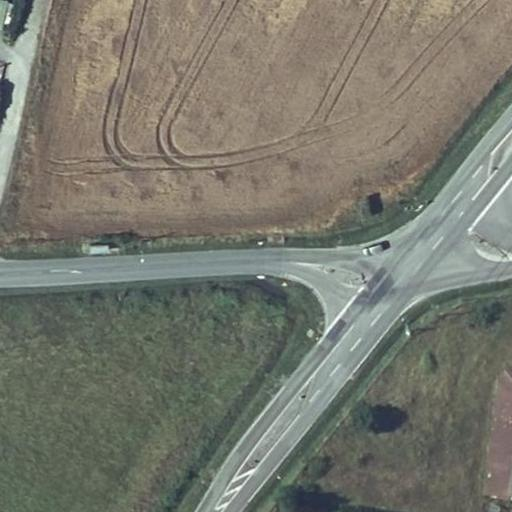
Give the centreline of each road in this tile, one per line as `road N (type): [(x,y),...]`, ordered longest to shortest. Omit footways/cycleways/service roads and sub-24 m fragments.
road 1 (tertiary): [(0,275),(264,262)]
road 2 (secondary): [(371,317),(217,511)]
road 3 (unknown): [(0,152),(31,0)]
road 4 (tertiary): [(412,264),(295,255),(264,262)]
road 5 (tertiary): [(264,262),(328,286),(371,317)]
